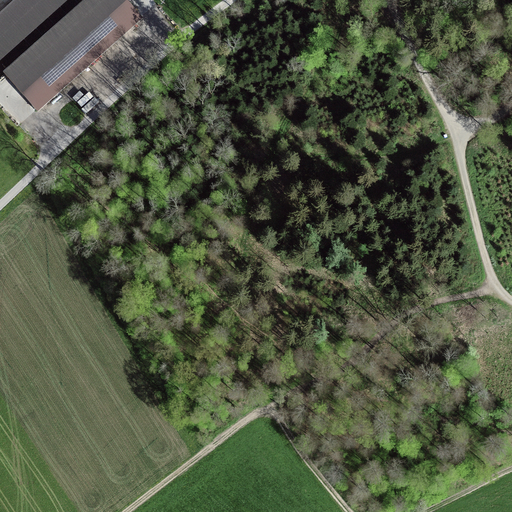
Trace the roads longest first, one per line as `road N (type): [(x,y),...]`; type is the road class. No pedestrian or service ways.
road 1 (track): [(392,0),(452,136),(495,288),(401,314),(353,362),(321,377)]
road 2 (unclassified): [(0,200),(230,0)]
road 3 (track): [(127,511),(269,403),(321,377)]
road 4 (track): [(280,398),(358,511)]
